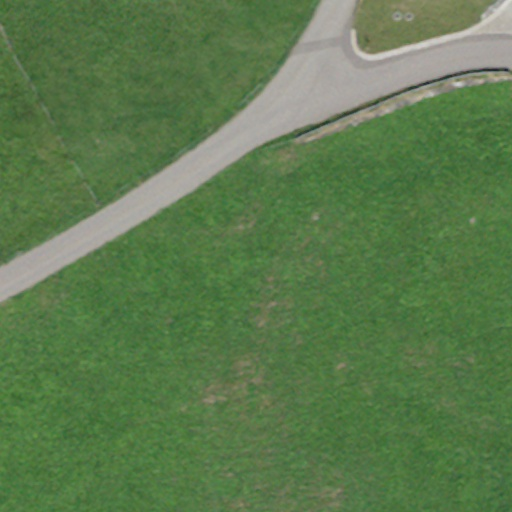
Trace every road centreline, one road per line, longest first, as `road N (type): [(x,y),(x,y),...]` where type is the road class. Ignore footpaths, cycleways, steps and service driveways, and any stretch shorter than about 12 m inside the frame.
road 1 (residential): [(0,285),(279,115),(399,71),(511,53)]
road 2 (track): [(279,115),(337,0)]
